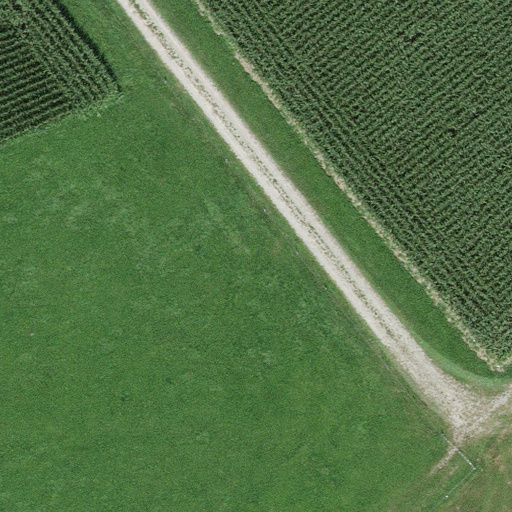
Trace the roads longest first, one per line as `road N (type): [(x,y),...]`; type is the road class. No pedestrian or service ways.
road 1 (track): [(478,416),(133,0)]
road 2 (track): [(391,511),(511,382)]
